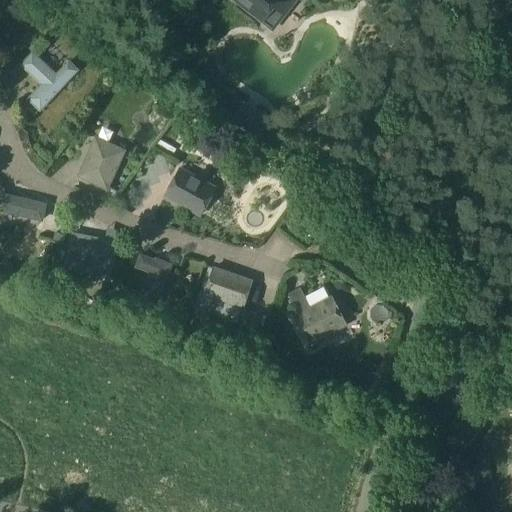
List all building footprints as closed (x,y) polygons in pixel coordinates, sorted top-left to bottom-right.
[(235,0),(272,29),(294,1),(293,0),(235,0)] [(40,86),(25,101),(39,114),(77,72),(69,64),(57,77),(32,54),(19,67),(40,86)] [(95,136),(76,177),(108,191),(110,186),(120,191),(126,178),(116,173),(126,150),(95,136)] [(168,190),(165,197),(200,217),(205,209),(207,210),(213,199),(211,198),(217,187),(180,166),(167,190),(168,190)] [(0,195),(0,215),(42,225),(46,206),(0,195)] [(54,231),(52,239),(62,242),(65,234),(54,231)] [(73,232),(66,271),(109,279),(116,241),(73,232)] [(140,254),(135,267),(150,273),(139,302),(157,309),(173,264),(155,257),(154,259),(140,254)] [(213,266),(203,296),(243,310),(253,280),(213,266)] [(128,301),(132,288),(116,282),(112,295),(128,301)] [(300,286),(288,293),(298,313),(293,316),(308,346),(348,325),(332,295),(310,307),(300,286)]
